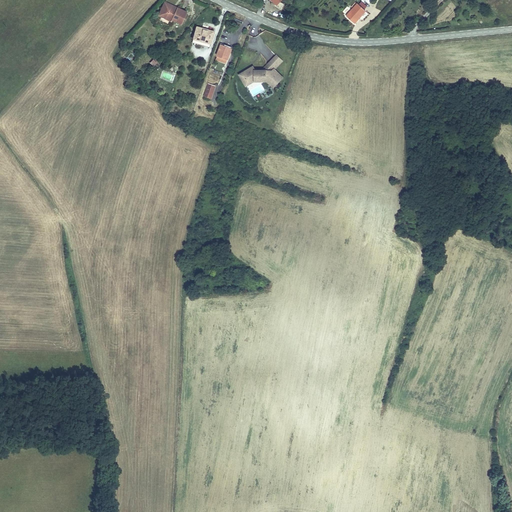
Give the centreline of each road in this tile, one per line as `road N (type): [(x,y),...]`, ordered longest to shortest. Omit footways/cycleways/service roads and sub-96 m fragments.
road 1 (tertiary): [(511,28),(323,38),(217,0)]
road 2 (track): [(0,128),(53,206),(71,249),(95,362)]
